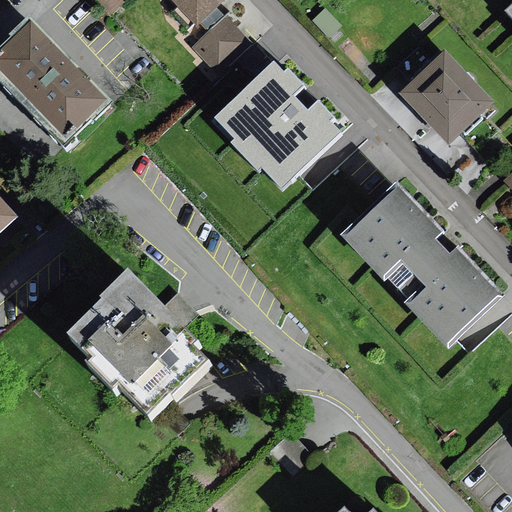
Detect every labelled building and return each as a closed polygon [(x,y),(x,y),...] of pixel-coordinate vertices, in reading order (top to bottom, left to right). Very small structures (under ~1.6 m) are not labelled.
[(122,8),(115,0),(93,0),(110,19),(122,8)] [(218,0),(161,0),(190,29),(218,0)] [(511,0),(506,0),(488,17),(511,43),(511,0)] [(248,46),(229,26),(198,56),(217,76),(248,46)] [(107,108),(28,31),(0,59),(0,98),(59,156),(107,108)] [(434,61),(392,100),(440,151),(482,112),(434,61)] [(265,169),(284,189),(343,135),(333,124),(337,120),(320,102),(309,111),(299,101),(307,93),(285,70),(282,73),(277,67),(220,120),(237,139),(232,143),(261,173),(265,169)] [(427,355),(483,302),(437,254),(431,260),(417,245),(424,238),(381,193),(324,245),(363,286),(373,277),(396,301),(385,310),(427,355)] [(0,238),(16,223),(0,205),(0,238)] [(192,348),(131,285),(68,347),(93,372),(86,379),(111,405),(118,398),(146,426),(167,405),(172,409),(205,377),(184,356),(192,348)]
